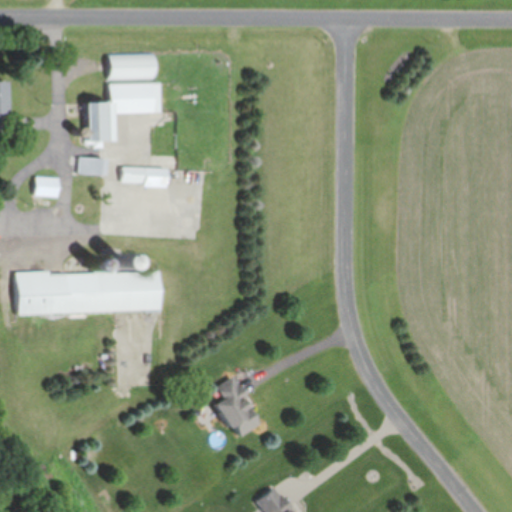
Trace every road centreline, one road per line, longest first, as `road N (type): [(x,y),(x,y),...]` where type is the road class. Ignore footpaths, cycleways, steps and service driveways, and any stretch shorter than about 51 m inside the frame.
road 1 (residential): [(481,511),(404,425),(347,314),(351,18)]
road 2 (residential): [(0,15),(511,18)]
